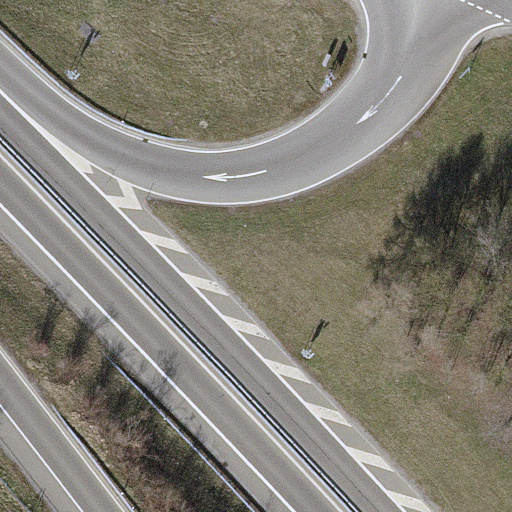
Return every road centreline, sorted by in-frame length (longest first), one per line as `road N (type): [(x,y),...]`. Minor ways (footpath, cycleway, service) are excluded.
road 1 (trunk): [(385,511),(0,96)]
road 2 (trunk): [(439,0),(411,62),(372,113),(301,160),(251,175),(197,176),(128,157),(40,110),(0,77)]
road 3 (trunk): [(0,180),(314,511)]
road 4 (trunk): [(0,379),(102,511)]
